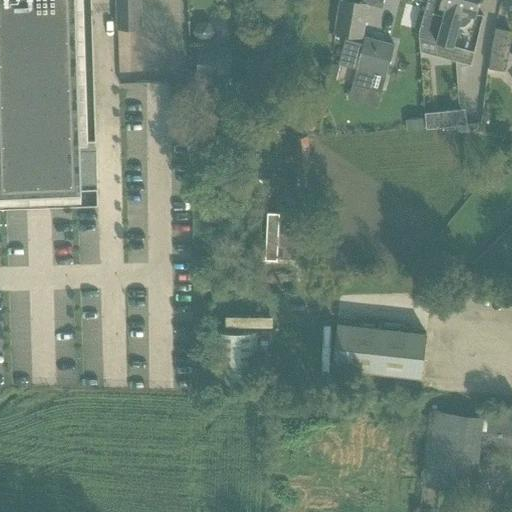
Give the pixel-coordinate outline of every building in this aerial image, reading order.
[(88,0),(0,0),(0,211),(95,208),(88,0)] [(141,27),(140,0),(115,0),(117,28),(141,27)] [(469,21),(472,13),(474,14),(478,2),(478,0),(426,0),(418,32),(419,36),(451,45),(458,25),(460,26),(464,26),(469,21)] [(343,1),(337,33),(360,37),(366,5),(343,1)] [(490,50),(488,68),(504,70),(511,30),(495,26),(490,50)] [(347,40),(341,63),(356,68),(352,83),(380,91),(387,65),(393,45),(365,37),(363,45),(347,40)] [(197,74),(228,75),(230,49),(198,48),(197,74)] [(395,61),(393,71),(410,75),(412,65),(395,61)] [(422,118),(406,120),(407,130),(423,128),(422,118)] [(304,137),(292,137),(294,174),(306,173),(304,137)] [(331,366),(419,376),(426,332),(337,322),(331,366)] [(257,332),(212,332),(212,384),(257,384),(257,332)] [(478,448),(511,452),(511,418),(483,415),(478,448)]
